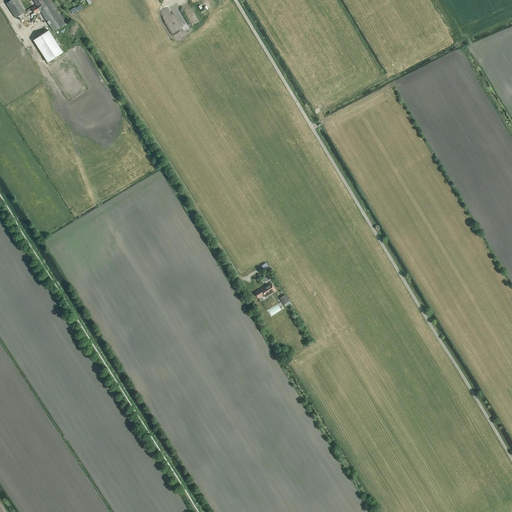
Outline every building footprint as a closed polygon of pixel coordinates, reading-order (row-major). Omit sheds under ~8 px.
[(10,0),(11,1),(6,4),(16,18),(23,13),(25,12),(17,0),(10,0)] [(52,0),(33,0),(36,5),(32,8),(36,15),(41,12),(53,32),(67,23),(52,0)] [(75,7),(70,10),(73,15),(78,12),(83,9),(80,5),(76,8),(75,7)] [(48,63),(63,53),(49,31),(33,40),(48,63)] [(265,297),(276,291),(271,283),(255,292),(258,298),(258,297),(263,294),(265,297)] [(289,301),(285,295),(280,298),(284,305),(289,301)]
